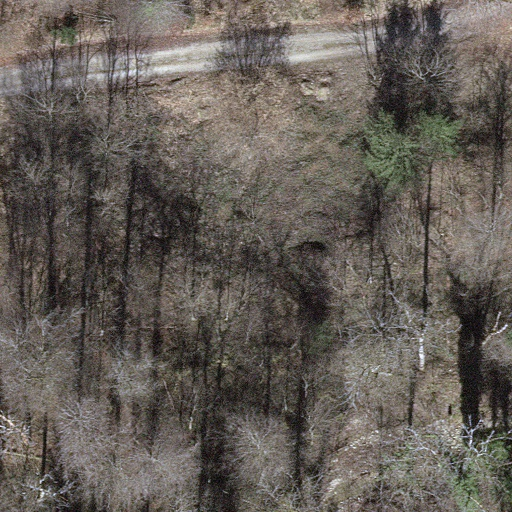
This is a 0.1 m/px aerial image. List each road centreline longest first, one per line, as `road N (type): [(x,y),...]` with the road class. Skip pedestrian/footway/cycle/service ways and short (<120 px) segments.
road 1 (track): [(471,0),(364,37),(0,79)]
road 2 (track): [(364,37),(511,46)]
